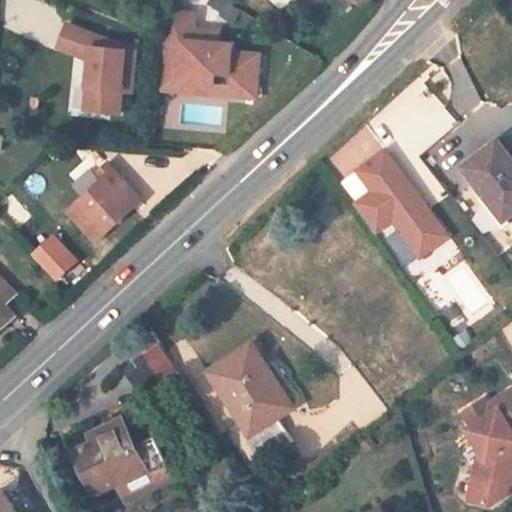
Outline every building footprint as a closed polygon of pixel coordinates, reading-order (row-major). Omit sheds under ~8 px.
[(120,5),(70,1),(68,25),(102,29),(110,79),(144,73),(141,50),(151,49),(144,8),(121,12),(120,5)] [(198,14),(168,11),(160,89),(180,92),(181,82),(230,87),(229,97),(258,100),(259,82),(257,82),(259,57),(234,54),(235,46),(220,44),(195,42),(196,30),(198,14)] [(221,33),(196,30),(195,42),(220,44),(221,33)] [(230,87),(181,82),(180,92),(229,97),(230,87)] [(478,196),(501,226),(511,217),(511,150),(501,136),(462,166),(482,192),(478,196)] [(394,145),(355,167),(411,263),(449,241),(394,145)] [(96,243),(144,201),(109,163),(99,171),(105,178),(68,212),(96,243)] [(12,196),(1,206),(21,227),(32,217),(12,196)] [(511,225),(511,217),(501,226),(505,231),(511,225)] [(0,330),(17,315),(6,302),(16,293),(0,275),(0,330)] [(273,360),(266,364),(254,344),(212,371),(253,434),(280,416),(276,410),(292,399),(297,407),(299,404),(300,402),(299,399),(299,397),(299,394),(273,360)] [(126,370),(137,387),(158,373),(148,357),(126,370)] [(469,501),(491,506),(507,495),(510,483),(511,483),(511,389),(489,404),(485,398),(464,412),(473,426),(469,429),(481,449),(489,461),(485,478),(475,475),(469,501)] [(297,407),(292,399),(276,410),(280,416),(280,418),(297,407)] [(98,443),(78,453),(98,493),(119,482),(129,502),(177,478),(171,467),(156,436),(137,446),(125,419),(94,434),(98,443)] [(481,449),(475,475),(485,478),(489,461),(481,449)] [(281,475),(265,486),(275,499),(291,488),(281,475)] [(18,511),(3,489),(0,491),(0,511),(18,511)]
